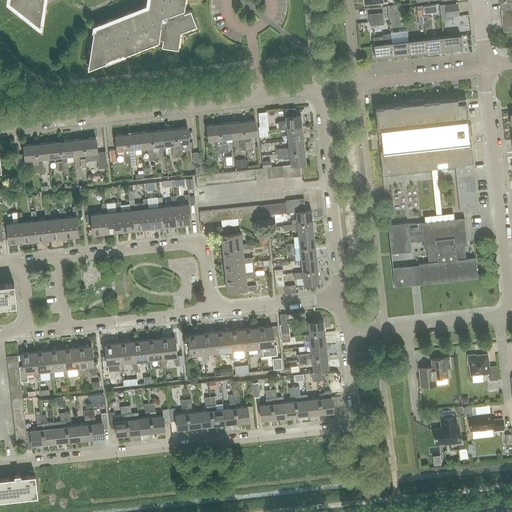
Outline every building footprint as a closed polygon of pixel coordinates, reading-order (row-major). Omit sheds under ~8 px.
[(7,0),(7,3),(41,29),(45,0),(147,0),(147,3),(149,5),(146,7),(145,6),(94,26),(87,69),(158,41),(159,39),(162,40),(161,47),(178,49),(181,32),(196,26),(190,10),(184,13),(182,10),(184,9),(185,0),(7,0)] [(451,17),(458,16),(457,4),(444,5),(445,12),(451,12),(451,17)] [(370,26),(384,25),(383,13),(369,14),(370,26)] [(407,31),(390,33),(390,34),(391,43),(409,41),(407,31)] [(383,37),(373,38),(373,45),(374,45),(391,43),(390,34),(383,35),(383,37)] [(444,50),(462,49),(461,35),(443,37),(444,50)] [(426,39),(427,52),(444,50),(443,37),(426,39)] [(410,54),(427,52),(426,39),(409,41),(410,54)] [(393,56),(410,54),(409,41),(391,43),(393,56)] [(375,58),(393,56),(391,43),(374,45),(373,45),(375,58)] [(468,121),(466,97),(423,102),(422,98),(409,100),(409,103),(375,107),(377,131),(381,130),(383,150),(380,150),(382,174),(455,166),(460,212),(478,210),(470,140),(467,141),(465,121),(468,121)] [(287,129),(302,128),(301,115),(286,117),(286,121),(278,122),(279,130),(287,129)] [(243,122),(246,151),(251,150),(250,142),(251,142),(251,136),(257,135),(255,120),(243,122)] [(231,123),(232,138),(240,137),(241,151),(246,151),(243,122),(231,123)] [(227,139),(232,138),(231,123),(219,124),(220,139),(222,153),(227,152),(227,145),(227,139)] [(222,153),(220,139),(219,124),(207,126),(208,141),(216,140),(217,153),(222,153)] [(183,144),(189,143),(187,128),(175,129),(176,144),(178,158),(183,157),(183,152),(184,152),(184,149),(183,149),(183,144)] [(281,142),(288,141),(303,140),(302,128),(287,129),(280,130),(281,142)] [(178,158),(176,144),(175,129),(163,130),(164,146),(172,145),(173,158),(178,158)] [(158,146),(164,146),(163,130),(151,132),(153,147),(154,161),(159,160),(158,152),(158,146)] [(154,161),(153,147),(151,132),(139,133),(141,148),(147,147),(147,153),(148,153),(149,161),(154,161)] [(135,149),(141,148),(139,133),(127,134),(129,149),(130,164),(131,168),(136,167),(135,156),(136,156),(135,149)] [(130,164),(129,149),(127,134),(115,136),(117,151),(124,150),(126,164),(130,164)] [(83,139),(85,154),(86,161),(97,160),(98,169),(107,168),(105,152),(97,153),(95,138),(83,139)] [(73,155),(85,154),(83,139),(71,140),(73,155)] [(63,175),(68,174),(67,161),(73,161),(73,155),(71,140),(59,142),(61,157),(61,162),(62,171),(63,175)] [(278,155),(305,152),(303,140),(288,141),(289,148),(275,150),(276,155),(278,154),(278,155)] [(49,158),(61,157),(59,142),(47,143),(49,158)] [(42,159),(49,158),(47,143),(35,144),(37,159),(38,173),(44,173),(42,159)] [(38,173),(37,159),(35,144),(23,146),(25,161),(32,160),(34,174),(38,173)] [(293,165),(300,164),(306,164),(305,152),(278,155),(279,159),(283,159),(283,160),(290,159),(291,165),(293,165)] [(24,170),(22,154),(16,155),(17,171),(24,170)] [(245,159),(235,160),(236,168),(246,167),(245,159)] [(188,205),(190,205),(189,197),(189,195),(184,195),(185,205),(176,206),(174,206),(176,225),(190,224),(188,205)] [(174,206),(176,206),(175,196),(170,197),(171,206),(162,207),(160,208),(162,227),(176,225),(174,206)] [(160,208),(162,207),(161,198),(156,198),(157,208),(148,209),(146,209),(148,228),(162,227),(160,208)] [(146,209),(148,209),(147,199),(142,200),(143,209),(134,210),(132,210),(134,230),(148,228),(146,209)] [(132,210),(134,210),(133,201),(131,201),(129,201),(128,201),(129,211),(121,212),(118,212),(121,231),(134,230),(132,210)] [(118,212),(121,212),(119,202),(114,203),(115,212),(106,213),(104,213),(107,233),(121,231),(118,212)] [(104,213),(106,213),(105,204),(100,204),(102,214),(90,215),(91,220),(92,234),(107,233),(104,213)] [(76,216),(78,216),(77,207),(72,207),(73,217),(64,217),(62,218),(64,237),(78,236),(76,216)] [(62,218),(64,217),(63,208),(59,208),(58,209),(59,218),(50,219),(48,220),(50,238),(64,237),(62,218)] [(48,220),(50,219),(49,210),(44,210),(45,219),(36,221),(34,221),(36,240),(50,238),(48,220)] [(34,221),(36,221),(35,211),(30,212),(31,221),(22,222),(20,222),(23,241),(36,240),(34,221)] [(286,226),(312,223),(311,211),(305,211),(299,212),(296,212),(297,220),(285,222),(286,226)] [(20,222),(22,222),(22,212),(16,213),(17,222),(6,224),(6,222),(1,222),(3,240),(8,240),(8,243),(23,241),(20,222)] [(408,223),(388,225),(388,226),(391,254),(411,252),(410,243),(424,241),(425,251),(428,250),(429,264),(419,265),(421,284),(478,278),(475,259),(466,259),(464,246),(467,246),(464,219),(422,223),(408,224),(408,223)] [(298,237),(314,235),(312,223),(286,226),(283,226),(284,232),(298,230),(298,237)] [(257,230),(258,244),(267,244),(266,230),(257,230)] [(243,249),(252,248),(251,244),(242,244),(241,233),(221,235),(223,249),(242,247),(243,249)] [(300,248),(315,247),(314,235),(298,237),(294,237),(295,245),(295,249),(300,248)] [(243,258),(243,249),(242,247),(223,249),(224,263),(244,261),(244,263),(253,262),(253,257),(243,258)] [(301,261),(316,259),(315,247),(300,248),(301,261)] [(302,273),(318,271),(316,259),(301,261),(302,273)] [(245,272),(244,263),(244,261),(224,263),(225,277),(245,275),(245,277),(255,276),(254,271),(245,272)] [(304,284),(319,283),(318,271),(302,273),(294,273),(295,279),(303,278),(304,284)] [(392,273),(394,288),(413,286),(411,271),(392,273)] [(246,286),(245,277),(245,275),(225,277),(227,291),(246,289),(247,291),(256,290),(256,285),(246,286)] [(283,275),(275,276),(276,287),(285,286),(283,275)] [(0,305),(16,304),(14,283),(0,284),(0,305)] [(280,326),(281,338),(290,337),(289,325),(287,325),(286,314),(280,315),(281,326),(280,326)] [(309,335),(324,333),(323,321),(308,323),(309,335)] [(272,356),(277,355),(276,346),(274,346),(273,337),(272,327),(257,328),(259,348),(262,348),(262,355),(272,354),(272,356)] [(262,355),(262,348),(259,348),(257,328),(243,330),(246,349),(248,349),(257,348),(258,357),(263,357),(262,355)] [(249,358),(248,349),(246,349),(243,330),(229,331),(232,351),(234,351),(243,350),(244,359),(249,358)] [(235,360),(234,351),(232,351),(229,331),(216,333),(218,352),(220,352),(229,351),(230,360),(235,360)] [(221,361),(220,352),(218,352),(216,333),(202,334),(204,354),(206,354),(215,353),(216,362),(221,361)] [(311,347),(326,345),(324,333),(309,335),(303,335),(304,341),(310,341),(311,347)] [(207,363),(206,354),(204,354),(202,334),(188,336),(188,343),(184,344),(185,359),(190,359),(190,355),(201,354),(202,363),(207,363)] [(175,366),(180,366),(179,356),(177,357),(175,337),(160,339),(163,358),(165,358),(174,357),(175,366)] [(166,367),(165,358),(163,358),(160,339),(146,340),(149,360),(151,360),(160,359),(161,368),(166,367)] [(152,369),(151,360),(149,360),(146,340),(133,342),(135,361),(137,361),(146,360),(147,369),(152,369)] [(138,370),(137,361),(135,361),(133,342),(119,343),(121,363),(123,363),(132,362),(133,371),(138,370)] [(124,372),(123,363),(121,363),(119,343),(104,344),(107,372),(119,371),(119,372),(124,372)] [(307,359),(327,357),(326,345),(311,347),(311,353),(306,353),(306,354),(307,359)] [(82,370),(91,370),(91,375),(96,375),(95,365),(93,365),(91,346),(77,347),(79,367),(81,367),(82,370)] [(82,370),(81,367),(79,367),(77,347),(63,349),(65,369),(67,368),(76,367),(77,377),(82,376),(82,370)] [(68,378),(67,368),(65,369),(63,349),(49,350),(51,370),(54,370),(63,369),(64,378),(68,378)] [(55,379),(54,370),(51,370),(49,350),(35,352),(38,372),(40,371),(49,370),(50,380),(55,379)] [(41,381),(40,371),(38,372),(35,352),(21,353),(23,367),(19,367),(20,382),(23,381),(27,381),(26,373),(35,372),(36,381),(41,381)] [(498,380),(497,366),(489,367),(487,355),(475,356),(475,355),(467,356),(468,365),(469,365),(470,376),(489,374),(490,381),(498,380)] [(313,371),(328,369),(327,357),(307,359),(307,364),(312,363),(313,371)] [(272,359),(273,370),(282,369),(281,358),(272,359)] [(419,368),(419,374),(421,387),(433,386),(432,379),(448,378),(446,358),(431,360),(432,366),(419,368)] [(248,364),(234,366),(235,374),(249,372),(248,364)] [(252,384),(254,398),(261,397),(259,383),(252,384)] [(321,414),(333,412),(331,394),(329,392),(325,392),(323,394),(319,395),(320,398),(321,414)] [(225,424),(237,423),(235,408),(234,403),(234,394),(228,395),(229,408),(223,409),(225,424)] [(309,415),(308,400),(307,394),(300,395),(295,396),(296,401),(297,416),(309,415)] [(285,418),(284,402),(283,397),(276,398),(271,398),(271,399),(273,419),(285,418)] [(309,415),(321,414),(320,398),(308,400),(309,415)] [(261,421),(273,419),(271,399),(266,400),(266,404),(259,405),(261,421)] [(285,418),(297,416),(296,401),(284,402),(285,418)] [(128,435),(125,406),(120,407),(121,415),(114,416),(114,412),(108,413),(110,429),(115,428),(116,436),(128,435)] [(128,435),(140,434),(139,418),(138,412),(131,413),(131,406),(125,406),(128,435)] [(201,427),(213,426),(211,410),(211,406),(205,407),(206,411),(199,412),(201,427)] [(235,408),(237,423),(249,422),(247,406),(235,408)] [(201,427),(199,412),(192,412),(192,407),(187,408),(187,413),(189,428),(201,427)] [(189,428),(187,413),(175,414),(174,408),(168,409),(170,422),(176,421),(177,430),(189,428)] [(156,417),(151,417),(152,432),(164,431),(164,423),(170,422),(168,409),(162,410),(163,416),(156,417)] [(213,426),(225,424),(223,409),(216,410),(211,410),(213,426)] [(101,414),(102,422),(90,424),(92,439),(104,438),(103,430),(108,429),(106,413),(101,414)] [(492,413),(469,416),(471,432),(493,429),(494,433),(504,431),(503,419),(493,420),(492,413)] [(56,443),(53,422),(47,423),(46,415),(40,416),(40,417),(42,429),(44,444),(56,443)] [(40,417),(36,418),(37,430),(30,430),(32,445),(44,444),(42,429),(40,417)] [(140,434),(152,432),(151,417),(139,418),(140,434)] [(450,444),(460,442),(459,427),(456,428),(455,417),(440,419),(442,429),(433,430),(435,444),(449,442),(450,444)] [(68,441),(66,426),(65,421),(60,421),(53,422),(56,443),(68,441)] [(80,440),(92,439),(90,424),(78,425),(80,440)] [(78,425),(66,426),(68,441),(80,440),(78,425)] [(10,478),(0,478),(0,481),(2,500),(37,496),(35,475),(24,476),(24,475),(20,475),(20,474),(14,475),(14,476),(10,477),(10,478)]
